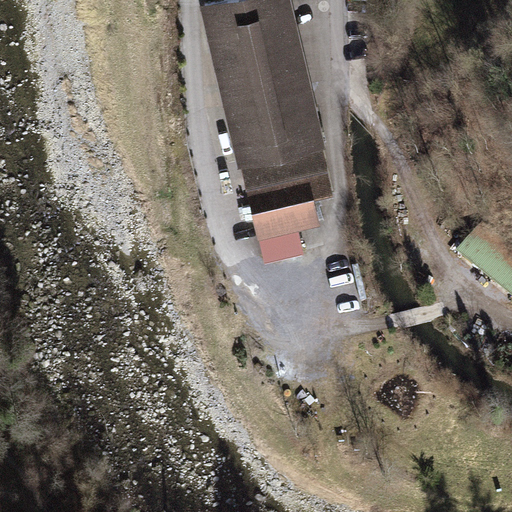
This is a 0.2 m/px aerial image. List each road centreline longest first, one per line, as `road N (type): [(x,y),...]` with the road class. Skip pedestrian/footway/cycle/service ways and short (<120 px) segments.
road 1 (track): [(188,0),(192,84),(222,243),(284,333),(387,326),(474,305)]
road 2 (track): [(326,0),(351,99),(381,132),(449,274),(474,305)]
